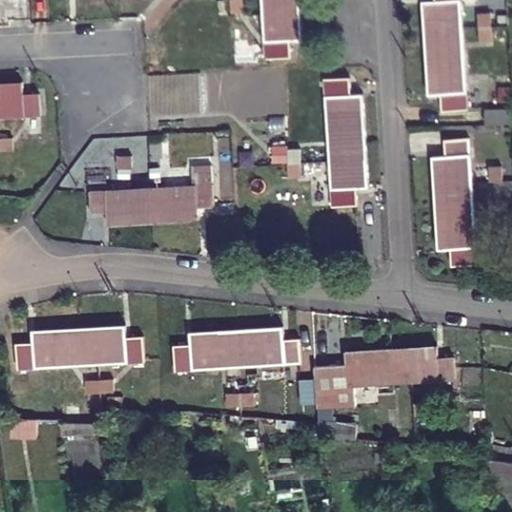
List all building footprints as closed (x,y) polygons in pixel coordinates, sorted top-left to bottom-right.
[(298,0),(264,0),(266,12),(247,13),(250,58),(291,55),(290,39),(301,39),(298,0)] [(429,48),(462,46),(459,0),(436,0),(437,2),(426,3),(429,48)] [(158,33),(174,12),(163,3),(147,25),(158,33)] [(462,46),(429,48),(431,94),(443,93),(444,109),(482,107),(478,45),(462,46)] [(313,144),(365,141),(362,94),(351,95),(350,79),(293,82),(296,142),(301,141),(301,151),(264,153),(265,164),(314,162),(313,144)] [(0,142),(42,140),(40,94),(24,95),(24,81),(0,82),(0,142)] [(485,105),(486,121),(511,119),(511,109),(511,103),(485,105)] [(162,137),(150,137),(153,182),(164,182),(162,137)] [(438,202),(472,199),(469,139),(446,140),(447,156),(435,157),(438,202)] [(313,144),(314,162),(332,161),(335,205),(358,204),(357,187),(368,186),(365,141),(313,144)] [(155,220),(153,189),(129,191),(126,164),(89,168),(92,212),(108,210),(109,223),(155,220)] [(153,189),(155,220),(198,216),(197,206),(215,205),(213,184),(153,189)] [(495,198),(511,196),(511,184),(495,185),(495,198)] [(511,209),(511,196),(495,198),(496,211),(511,209)] [(472,199),(438,202),(441,247),(453,247),(454,265),(476,264),(472,199)] [(81,329),(84,363),(101,362),(103,392),(110,392),(108,362),(145,360),(143,338),(127,339),(126,327),(81,329)] [(239,330),(242,363),(301,359),(299,338),(285,339),(284,328),(239,330)] [(84,363),(81,329),(35,332),(36,344),(19,345),(20,368),(84,363)] [(242,363),(239,330),(193,334),(194,345),(177,347),(179,368),(242,363)] [(410,367),(411,381),(458,378),(456,356),(439,357),(439,346),(392,349),(393,367),(396,367),(410,367)] [(317,365),(320,406),(341,404),(339,386),(394,382),(393,367),(392,349),(347,352),(348,363),(317,365)] [(396,367),(393,367),(394,382),(411,381),(410,367),(396,367)] [(232,407),(243,407),(241,387),(230,387),(232,407)] [(395,402),(395,392),(367,393),(369,418),(378,418),(377,403),(395,402)] [(36,407),(9,407),(9,423),(36,422),(36,407)] [(79,409),(60,412),(61,424),(81,421),(79,409)] [(319,420),(318,436),(356,438),(357,421),(319,420)] [(511,450),(486,445),(494,500),(511,497),(511,450)]
